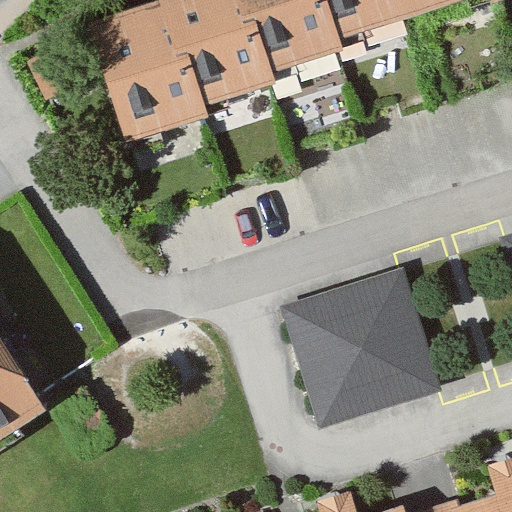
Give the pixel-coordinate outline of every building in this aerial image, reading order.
[(270,79),(267,69),(243,0),(165,0),(167,5),(199,102),(270,79)] [(336,47),(333,38),(320,0),(243,0),(267,69),(336,47)] [(320,0),(333,38),(453,0),(320,0)] [(202,112),(199,102),(167,5),(90,30),(125,137),(202,112)] [(434,387),(399,276),(290,311),(325,421),(434,387)] [(0,430),(36,408),(0,350),(0,430)] [(511,511),(511,492),(455,511),(511,511)]
